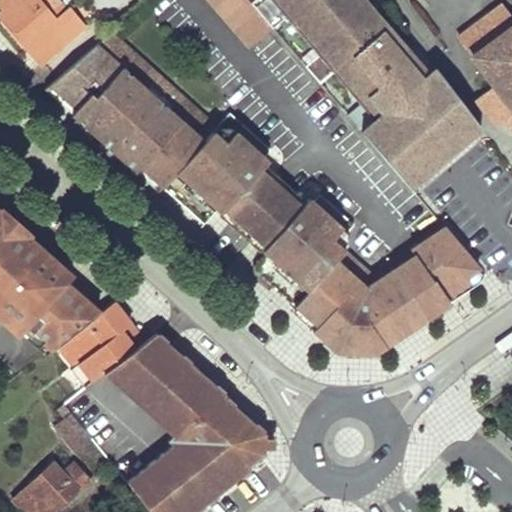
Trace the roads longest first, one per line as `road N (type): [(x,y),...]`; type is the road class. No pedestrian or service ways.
road 1 (residential): [(0,130),(315,418)]
road 2 (residential): [(379,414),(511,319)]
road 3 (residential): [(320,468),(341,479),(375,469),(388,441),(379,414)]
